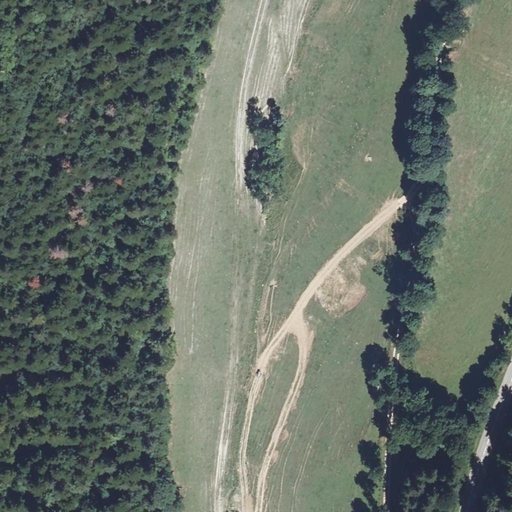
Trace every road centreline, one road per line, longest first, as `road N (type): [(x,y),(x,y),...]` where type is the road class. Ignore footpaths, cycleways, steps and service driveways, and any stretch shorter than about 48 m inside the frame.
road 1 (track): [(388,511),(443,43),(461,0)]
road 2 (tertiary): [(511,383),(469,511)]
